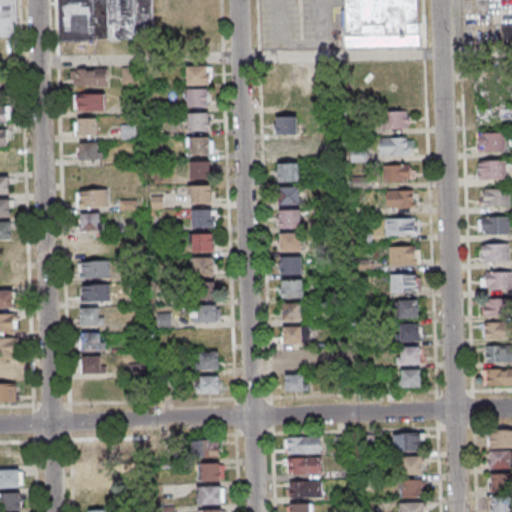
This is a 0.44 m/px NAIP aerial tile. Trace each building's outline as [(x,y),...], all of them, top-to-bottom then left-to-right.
[(0,0),(0,36),(18,36),(17,0),(0,0)] [(152,0),(58,0),(60,40),(154,38),(152,0)] [(419,46),(418,0),(344,0),(345,47),(419,46)] [(208,66),(186,66),(186,85),(208,85),(208,66)] [(71,86),(107,86),(107,69),(71,69),(71,86)] [(511,80),(489,82),(491,105),(511,103),(511,80)] [(209,89),(186,89),(186,107),(209,107),(209,89)] [(106,93),(74,93),(74,110),(106,110),(106,93)] [(409,111),(383,111),(383,130),(409,130),(409,111)] [(211,113),(189,113),(189,130),(211,130),(211,113)] [(98,134),(97,116),(75,117),(75,135),(98,134)] [(275,118),(275,134),(299,134),(299,118),(275,118)] [(0,147),(8,147),(8,129),(0,128),(0,147)] [(477,152),(505,152),(505,134),(477,134),(477,152)] [(188,154),(211,154),(211,136),(188,136),(188,154)] [(380,155),(413,155),(413,139),(380,139),(380,155)] [(79,159),(103,159),(103,142),(79,142),(79,159)] [(276,142),(276,158),(300,158),(300,142),(276,142)] [(9,175),(0,175),(0,168),(8,169),(8,153),(0,152),(0,193),(9,194),(9,175)] [(211,178),(211,160),(189,160),(189,178),(211,178)] [(478,161),(478,180),(507,180),(507,161),(478,161)] [(299,182),(299,164),(277,164),(277,182),(299,182)] [(414,164),(386,164),(386,181),(414,181),(414,164)] [(189,202),(211,202),(211,184),(189,184),(189,202)] [(300,205),(300,187),(279,187),(279,205),(300,205)] [(107,206),(107,189),(78,189),(78,206),(107,206)] [(416,207),(416,190),(386,190),(386,207),(416,207)] [(511,190),(479,190),(479,207),(511,207),(511,190)] [(0,198),(0,217),(10,218),(10,199),(0,198)] [(213,209),(191,209),(192,227),(213,227),(213,209)] [(277,210),(277,228),(301,228),(301,210),(277,210)] [(80,230),(104,230),(104,212),(80,212),(80,230)] [(386,235),(417,235),(417,218),(386,218),(386,235)] [(510,235),(510,218),(479,218),(479,235),(510,235)] [(11,222),(0,221),(0,239),(11,240),(11,222)] [(213,233),(191,233),(191,252),(213,252),(213,233)] [(280,251),(301,251),(301,233),(280,233),(280,251)] [(78,237),(78,254),(109,254),(109,237),(78,237)] [(0,262),(11,262),(11,246),(0,245),(0,262)] [(510,262),(510,245),(481,245),(481,262),(510,262)] [(419,246),(389,246),(389,264),(419,264),(419,246)] [(302,274),(302,255),(280,255),(280,274),(302,274)] [(214,278),(214,258),(192,258),(192,278),(214,278)] [(109,261),(78,261),(78,279),(109,279),(109,261)] [(511,273),(483,273),(483,291),(511,290),(511,273)] [(417,274),(391,274),(391,293),(417,293),(417,274)] [(280,279),(280,298),(303,298),(303,279),(280,279)] [(80,285),(80,303),(111,303),(111,285),(80,285)] [(0,291),(0,307),(15,308),(15,292),(0,291)] [(419,300),(398,300),(398,319),(419,319),(419,300)] [(511,317),(511,300),(483,300),(483,317),(511,317)] [(301,302),(282,302),(282,320),(301,320),(301,302)] [(217,323),(217,306),(191,306),(191,323),(217,323)] [(103,327),(103,309),(78,309),(78,327),(103,327)] [(16,314),(0,313),(0,332),(16,333),(16,314)] [(170,314),(158,314),(158,328),(170,328),(170,314)] [(507,339),(507,324),(483,324),(483,339),(507,339)] [(399,325),(399,343),(419,343),(419,325),(399,325)] [(309,343),(309,326),(282,326),(282,343),(309,343)] [(192,347),(218,347),(218,329),(192,329),(192,347)] [(104,333),(79,333),(79,351),(104,351),(104,333)] [(0,354),(18,354),(18,339),(0,338),(0,380),(17,381),(17,363),(0,363),(0,354)] [(511,346),(485,347),(485,363),(511,362),(511,346)] [(399,365),(421,365),(421,348),(399,348),(399,365)] [(282,367),(304,367),(304,350),(282,350),(282,367)] [(219,352),(196,352),(196,369),(219,369),(219,352)] [(79,357),(79,374),(103,374),(103,357),(79,357)] [(511,385),(511,370),(487,370),(487,385),(511,385)] [(397,371),(397,388),(421,388),(421,371),(397,371)] [(285,390),(304,390),(304,374),(285,374),(285,390)] [(219,375),(196,375),(196,393),(219,393),(219,375)] [(81,381),(81,399),(104,399),(104,381),(81,381)] [(0,400),(16,400),(16,384),(0,383),(0,400)] [(511,430),(489,431),(489,448),(511,447),(511,430)] [(394,433),(394,451),(423,450),(423,433),(394,433)] [(320,454),(320,436),(285,436),(285,454),(320,454)] [(219,440),(197,440),(197,457),(219,457),(219,440)] [(85,484),(116,483),(115,444),(84,445),(85,484)] [(0,460),(20,461),(20,447),(0,447),(0,460)] [(488,451),(488,469),(511,469),(511,451),(488,451)] [(401,456),(401,474),(423,474),(423,456),(401,456)] [(321,474),(321,457),(289,458),(289,474),(321,474)] [(222,482),(222,463),(199,463),(199,482),(222,482)] [(0,488),(21,488),(21,471),(0,470),(0,488)] [(490,491),(511,491),(511,473),(490,474),(490,491)] [(401,496),(424,496),(424,479),(401,479),(401,496)] [(323,497),(323,481),(287,481),(287,497),(323,497)] [(222,487),(195,487),(195,505),(222,505),(222,487)] [(112,488),(87,488),(87,507),(112,507),(112,488)] [(0,511),(20,511),(20,493),(0,493),(0,511)] [(511,511),(511,498),(490,499),(489,511),(511,511)] [(400,502),(400,511),(425,511),(425,502),(400,502)] [(313,511),(313,503),(287,503),(287,511),(313,511)]
